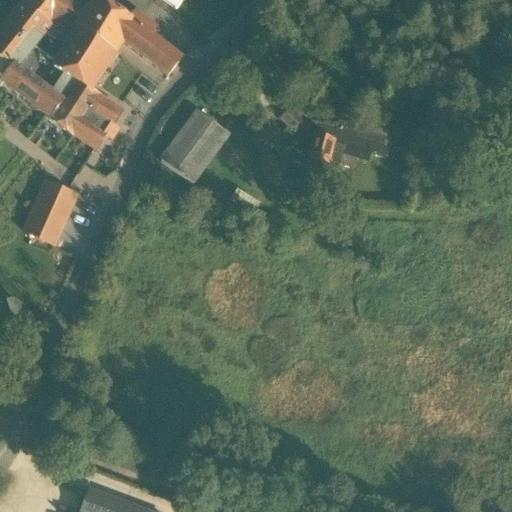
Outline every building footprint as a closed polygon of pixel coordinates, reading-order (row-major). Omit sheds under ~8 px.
[(90,3),(84,0),(25,0),(21,6),(44,24),(42,25),(69,41),(75,30),(90,3)] [(115,56),(122,46),(166,80),(179,63),(148,39),(129,25),(131,23),(129,22),(94,0),(91,0),(90,3),(75,30),(115,56)] [(158,0),(176,11),(183,0),(158,0)] [(14,68),(17,70),(41,41),(35,36),(42,25),(44,24),(21,6),(0,32),(0,61),(12,70),(14,68)] [(134,16),(129,22),(131,23),(129,25),(148,39),(154,31),(134,16)] [(120,113),(99,99),(91,93),(90,95),(53,70),(68,43),(69,41),(42,25),(35,36),(41,41),(17,70),(62,105),(49,122),(72,140),(72,138),(94,153),(105,137),(111,141),(116,134),(110,129),(120,113)] [(53,70),(90,95),(91,93),(115,56),(75,30),(69,41),(68,43),(53,70)] [(0,85),(1,84),(0,83),(12,70),(0,61),(0,85)] [(0,83),(1,84),(49,122),(62,105),(17,70),(14,68),(12,70),(0,83)] [(297,105),(279,121),(293,136),(311,120),(297,105)] [(161,162),(192,188),(230,141),(227,139),(199,116),(161,162)] [(331,157),(369,164),(371,157),(387,161),(391,140),(388,139),(389,132),(336,122),(335,131),(313,127),(311,138),(334,143),(331,157)] [(311,138),(307,161),(329,166),(331,157),(334,143),(311,138)] [(75,198),(45,184),(22,236),(52,250),(75,198)] [(260,206),(236,191),(224,211),(248,226),(260,206)] [(140,511),(129,507),(126,511),(123,511),(86,498),(80,511),(140,511)]
